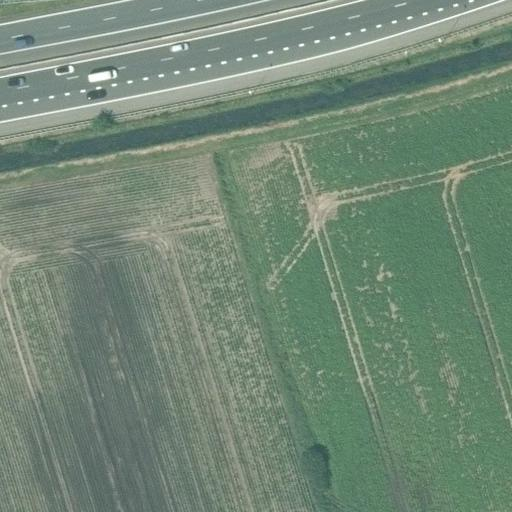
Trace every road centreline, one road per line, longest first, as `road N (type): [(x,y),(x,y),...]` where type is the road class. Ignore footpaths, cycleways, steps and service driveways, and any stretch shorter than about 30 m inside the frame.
road 1 (motorway): [(0,92),(174,60),(419,0)]
road 2 (motorway): [(0,42),(217,0)]
